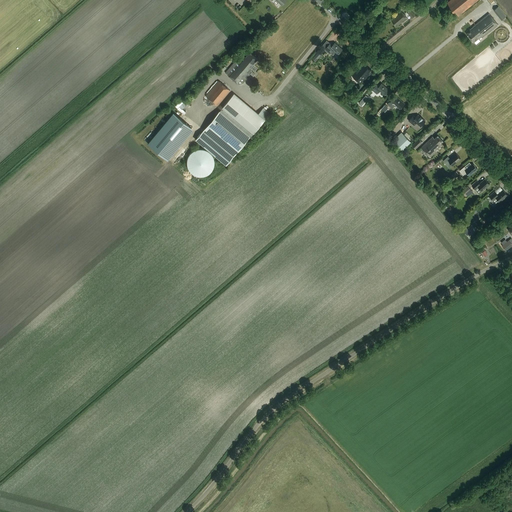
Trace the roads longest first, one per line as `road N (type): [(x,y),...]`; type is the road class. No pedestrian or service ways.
road 1 (unclassified): [(511,258),(275,407),(186,511)]
road 2 (tertiary): [(511,170),(317,0)]
